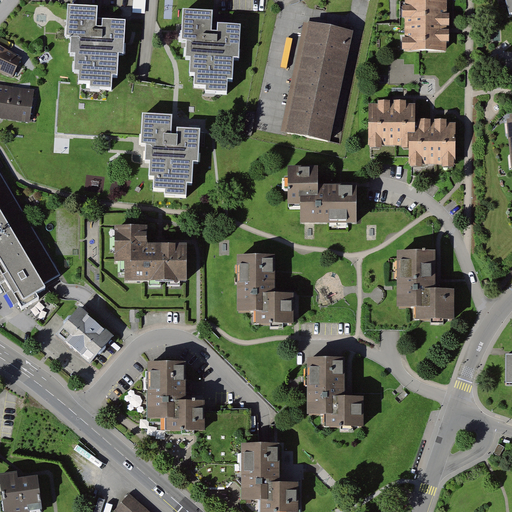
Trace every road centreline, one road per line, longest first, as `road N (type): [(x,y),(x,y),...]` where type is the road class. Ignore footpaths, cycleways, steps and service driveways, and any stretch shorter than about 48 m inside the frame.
road 1 (unclassified): [(80,417),(137,349),(165,337),(200,348),(263,411)]
road 2 (residential): [(365,182),(436,208),(495,317)]
road 3 (residential): [(458,402),(415,387),(392,362),(357,348),(303,347)]
road 4 (primary): [(80,417),(188,511)]
